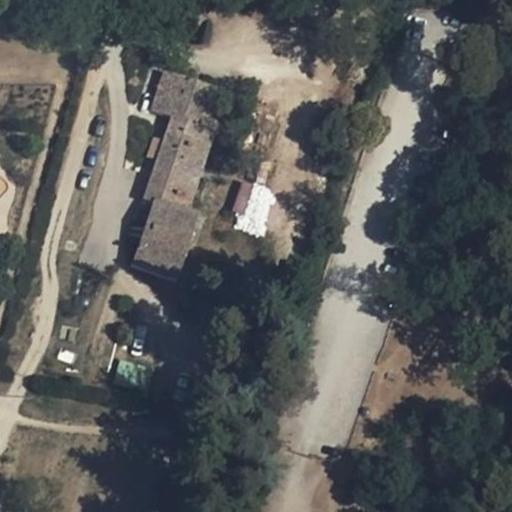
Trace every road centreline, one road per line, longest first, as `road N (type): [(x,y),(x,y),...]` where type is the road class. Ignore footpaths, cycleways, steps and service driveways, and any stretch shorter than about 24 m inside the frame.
road 1 (track): [(0,398),(5,416),(51,423),(84,412),(125,416),(224,430),(255,443),(316,414),(511,247)]
road 2 (track): [(116,51),(94,88),(44,263),(42,329),(5,416)]
road 3 (track): [(91,0),(51,120),(0,348)]
